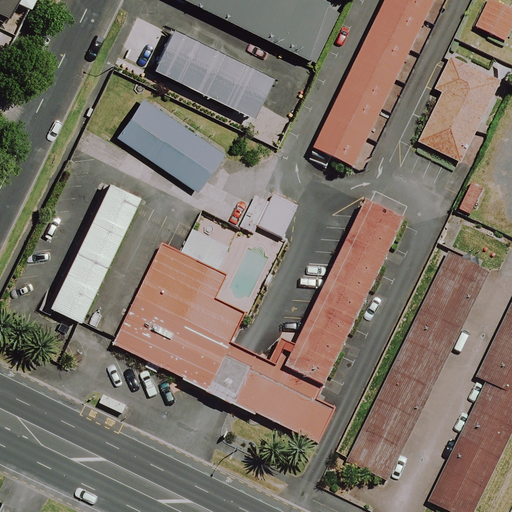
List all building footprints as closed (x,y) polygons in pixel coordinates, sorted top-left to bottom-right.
[(38,0),(0,0),(0,17),(24,29),(38,0)] [(333,17),(299,0),(175,0),(308,66),(333,17)] [(447,0),(397,0),(328,156),(369,175),(447,0)] [(511,7),(497,1),(482,34),(511,47),(511,7)] [(0,28),(0,54),(10,33),(0,28)] [(269,80),(173,31),(152,73),(248,121),(269,80)] [(511,79),(511,78),(465,58),(426,145),(473,166),(511,79)] [(219,154),(139,100),(112,140),(192,195),(219,154)] [(159,205),(124,188),(59,316),(93,333),(159,205)] [(482,195),(467,190),(462,205),(477,211),(482,195)] [(270,196),(265,205),(251,198),(238,226),(251,233),(253,229),(278,241),(295,208),(270,196)] [(421,236),(378,215),(293,383),(336,405),(421,236)] [(256,292),(156,241),(105,341),(218,398),(313,446),(333,407),(238,359),(225,352),(256,292)] [(508,281),(460,256),(354,465),(402,489),(508,281)] [(493,511),(511,475),(511,327),(424,501),(445,511),(493,511)]
